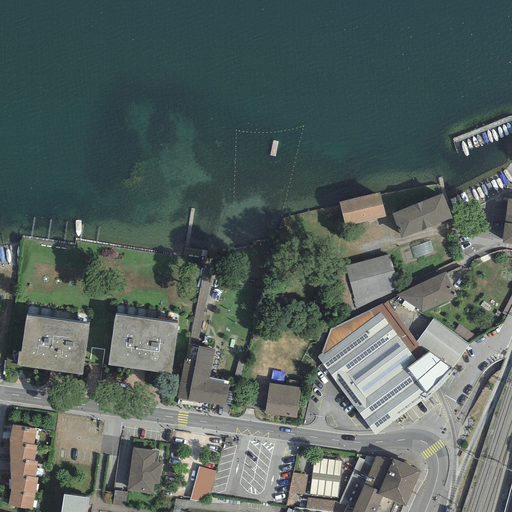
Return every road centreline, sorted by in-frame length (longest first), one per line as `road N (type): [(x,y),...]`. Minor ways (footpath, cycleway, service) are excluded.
road 1 (tertiary): [(426,443),(350,442),(111,409)]
road 2 (residential): [(426,443),(511,319)]
